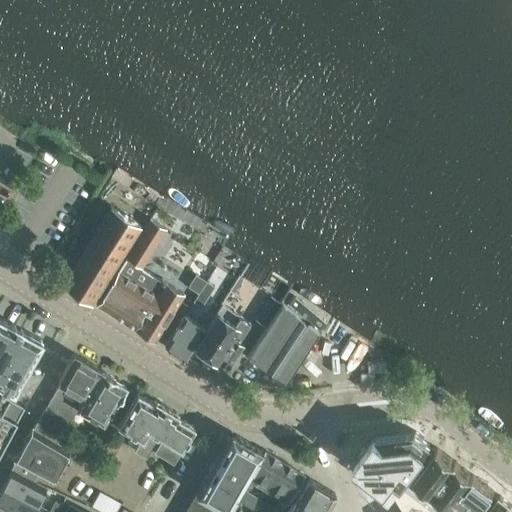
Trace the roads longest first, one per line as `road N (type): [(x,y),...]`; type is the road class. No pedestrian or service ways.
road 1 (unclassified): [(511,471),(419,405),(320,408)]
road 2 (residential): [(80,316),(0,466)]
road 3 (unclassified): [(80,316),(223,407)]
road 4 (residential): [(163,511),(223,407)]
